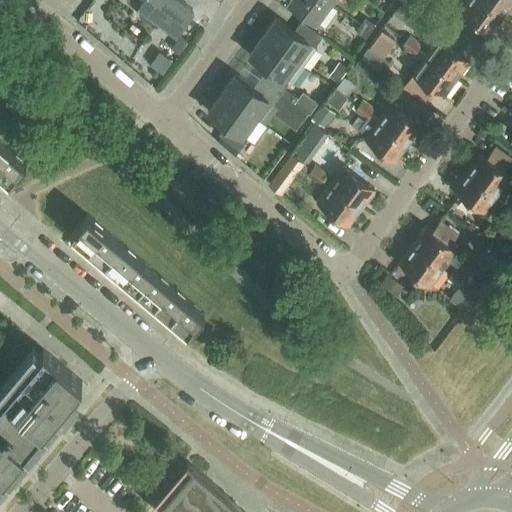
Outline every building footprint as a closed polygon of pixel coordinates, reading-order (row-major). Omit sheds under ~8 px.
[(142,0),(144,1),(141,5),(141,6),(139,8),(139,12),(141,16),(154,25),(158,26),(161,24),(163,22),(176,31),(192,10),(179,0),(142,0)] [(326,0),(288,0),(287,1),(316,22),(330,3),(326,0)] [(429,7),(418,0),(403,0),(393,13),(414,27),(429,7)] [(505,13),(487,0),(466,0),(460,8),(463,10),(455,20),(475,35),(483,25),(491,31),(505,13)] [(511,0),(487,0),(505,13),(511,1),(511,0)] [(322,36),(302,20),(294,31),(276,17),(263,36),(304,65),(317,47),(315,46),(322,36)] [(367,18),(362,25),(370,31),(375,24),(367,18)] [(370,31),(362,25),(357,32),(365,37),(370,31)] [(382,30),(370,47),(384,57),(396,41),(382,30)] [(180,36),(171,48),(179,54),(187,41),(180,36)] [(290,84),(304,65),(263,36),(249,54),(268,67),(260,77),(281,92),(288,82),(290,84)] [(409,36),(406,41),(418,49),(421,44),(409,36)] [(440,36),(426,54),(457,77),(471,59),(440,36)] [(406,41),(402,46),(414,54),(418,49),(406,41)] [(390,62),(370,47),(369,47),(362,56),(383,72),(390,62)] [(159,51),(150,64),(163,73),(173,60),(159,51)] [(457,77),(426,54),(412,72),(444,95),(457,77)] [(361,57),(354,67),(355,68),(375,83),(382,74),(362,58),(361,57)] [(339,63),(330,75),(337,81),(346,68),(339,63)] [(273,104),(281,92),(260,77),(253,87),(235,74),(221,92),(256,117),(268,100),(273,104)] [(243,135),(256,117),(221,92),(208,110),(226,124),(219,134),(240,149),(248,138),(243,135)] [(281,92),(273,104),(274,113),(294,128),(307,111),(296,103),(281,92)] [(303,93),(296,103),(307,111),(309,113),(317,103),(303,93)] [(363,99),(360,104),(371,113),(375,108),(363,99)] [(392,101),(378,119),(409,141),(423,124),(392,101)] [(371,113),(360,104),(356,110),(367,118),(371,113)] [(326,106),(318,118),(324,123),(333,111),(326,106)] [(409,141),(378,119),(365,137),(396,159),(409,141)] [(221,135),(218,140),(236,155),(240,149),(221,135)] [(0,140),(0,159),(10,149),(0,140)] [(481,151),(468,169),(499,193),(511,175),(505,169),(511,160),(511,157),(496,145),(488,156),(481,151)] [(10,149),(0,159),(0,174),(9,183),(26,163),(10,149)] [(291,155),(275,175),(285,182),(300,162),(291,155)] [(315,164),(312,169),(324,177),(327,173),(315,164)] [(344,165),(331,182),(362,205),(375,188),(344,165)] [(324,177),(312,169),(308,174),(319,183),(324,177)] [(485,210),(499,193),(468,169),(454,187),(485,210)] [(362,205),(331,182),(317,201),(348,224),(362,205)] [(511,202),(506,198),(502,204),(511,210),(511,202)] [(87,214),(70,234),(87,249),(104,228),(87,214)] [(426,225),(413,243),(444,266),(457,248),(450,243),(458,232),(441,219),(433,229),(426,225)] [(511,223),(510,223),(500,235),(510,243),(511,240),(511,223)] [(104,228),(87,249),(104,263),(121,243),(104,228)] [(121,243),(104,263),(121,277),(138,257),(121,243)] [(430,284),(444,266),(413,243),(399,261),(430,284)] [(138,257),(121,277),(137,291),(154,271),(138,257)] [(455,268),(451,272),(463,281),(467,276),(455,268)] [(154,271),(137,291),(154,305),(171,285),(154,271)] [(463,281),(451,272),(448,278),(459,286),(463,281)] [(171,285),(154,305),(171,319),(188,299),(171,285)] [(188,299),(171,319),(188,333),(205,313),(188,299)] [(34,348),(0,387),(0,489),(62,416),(65,418),(79,402),(76,400),(79,397),(73,392),(82,382),(44,349),(40,353),(34,348)] [(244,511),(242,509),(237,504),(232,499),(227,494),(222,490),(188,461),(186,464),(191,468),(160,506),(167,511),(244,511)]
